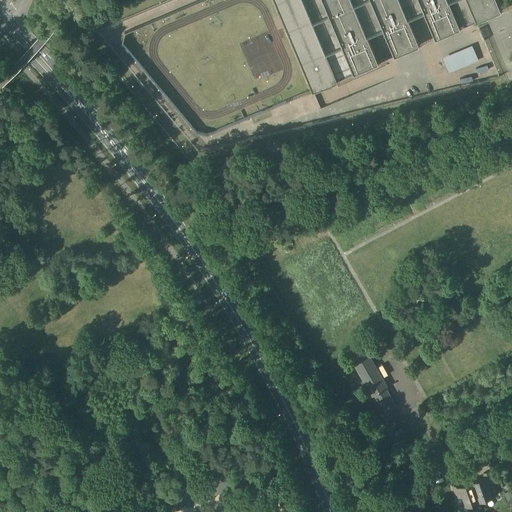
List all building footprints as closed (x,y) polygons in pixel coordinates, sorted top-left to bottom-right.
[(501,11),(496,0),(274,0),(312,90),(378,63),(366,36),(383,29),(394,56),(419,46),(407,18),(423,12),(435,39),(460,28),(448,1),(450,0),(452,0),(464,27),(501,11)] [(450,73),(468,65),(463,53),(445,61),(450,73)] [(397,408),(386,388),(387,387),(362,344),(348,352),(373,396),(374,395),(386,415),(397,408)] [(402,428),(395,433),(398,437),(405,433),(402,428)] [(243,486),(245,498),(260,496),(256,471),(165,485),(169,510),(199,506),(198,496),(223,491),(224,502),(240,499),(238,487),(243,486)] [(473,482),(479,501),(498,494),(490,471),(484,473),(485,477),(473,482)] [(473,511),(471,504),(479,501),(473,482),(460,486),(458,482),(452,484),(457,497),(463,495),(466,505),(461,507),(462,511),(473,511)]
